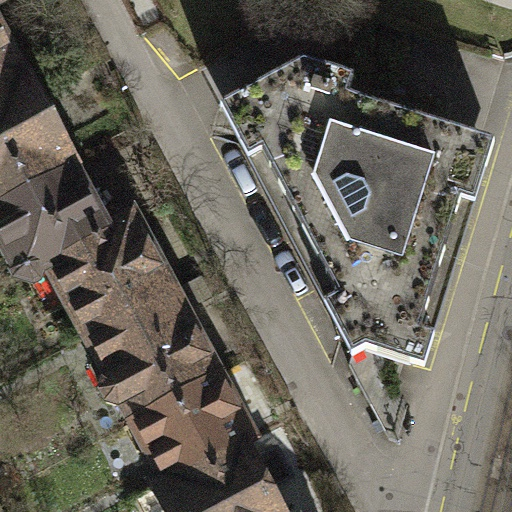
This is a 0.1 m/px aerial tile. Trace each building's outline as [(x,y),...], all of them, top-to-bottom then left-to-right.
[(0,38),(0,87),(21,76),(0,38)] [(304,66),(234,102),(365,351),(426,370),(436,336),(422,332),(474,166),(488,170),(496,144),(319,88),(324,71),(304,66)] [(21,76),(0,87),(0,199),(67,163),(21,76)] [(67,163),(0,199),(0,238),(22,278),(105,232),(67,163)] [(105,232),(22,278),(43,316),(70,302),(87,333),(169,289),(131,218),(105,232)] [(169,289),(87,333),(111,377),(100,383),(112,406),(124,400),(133,419),(215,376),(169,289)] [(215,376),(133,419),(166,482),(239,443),(248,438),(215,376)] [(276,511),(239,443),(166,482),(133,500),(139,511),(276,511)]
